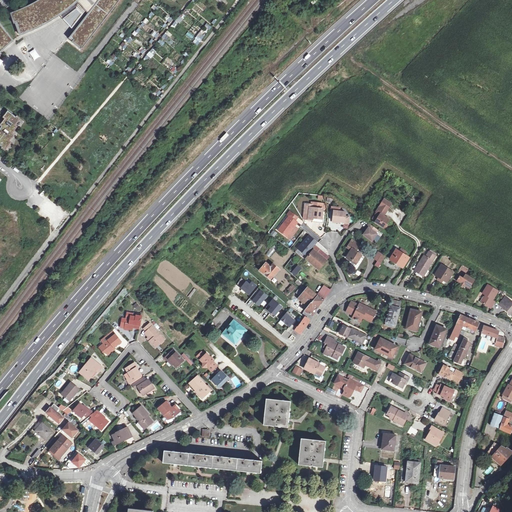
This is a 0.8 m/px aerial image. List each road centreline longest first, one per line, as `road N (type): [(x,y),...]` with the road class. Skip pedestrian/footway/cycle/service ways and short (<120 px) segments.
road 1 (trunk): [(0,420),(129,260),(394,0)]
road 2 (trunk): [(372,0),(204,160),(0,390)]
road 3 (track): [(426,0),(353,59),(511,171)]
road 4 (residential): [(273,374),(335,300),(361,288),(441,302),(511,330)]
road 5 (secondary): [(511,350),(474,420),(462,506)]
road 6 (residential): [(202,419),(135,344),(102,381)]
